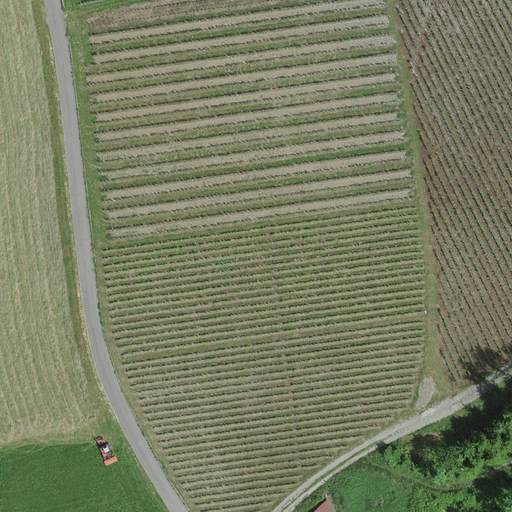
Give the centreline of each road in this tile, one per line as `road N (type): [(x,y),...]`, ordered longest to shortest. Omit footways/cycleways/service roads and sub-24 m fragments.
road 1 (residential): [(179,511),(100,355),(51,0)]
road 2 (track): [(289,511),(411,424),(511,368)]
